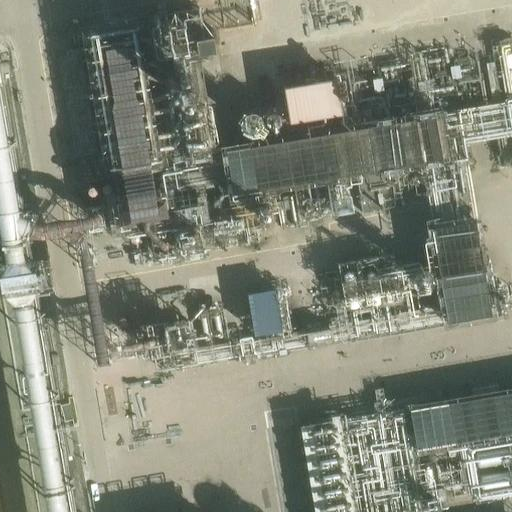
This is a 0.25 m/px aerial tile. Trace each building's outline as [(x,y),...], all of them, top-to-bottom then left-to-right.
[(183,15),(80,34),(116,230),(145,225),(151,255),(263,235),(254,186),(358,167),(365,209),(400,203),(393,161),(465,148),(464,140),(511,131),(511,98),(454,109),(443,49),(380,61),(389,113),(340,122),(332,79),(286,87),(295,133),(207,149),(183,15)] [(477,217),(430,224),(445,315),(491,307),(477,217)] [(402,251),(330,262),(337,304),(409,294),(402,251)] [(277,289),(250,293),(256,334),(283,330),(277,289)] [(231,355),(225,309),(127,321),(131,352),(153,349),(155,365),(231,355)] [(422,511),(412,452),(464,443),(473,497),(511,490),(511,389),(304,423),(317,511),(422,511)]
